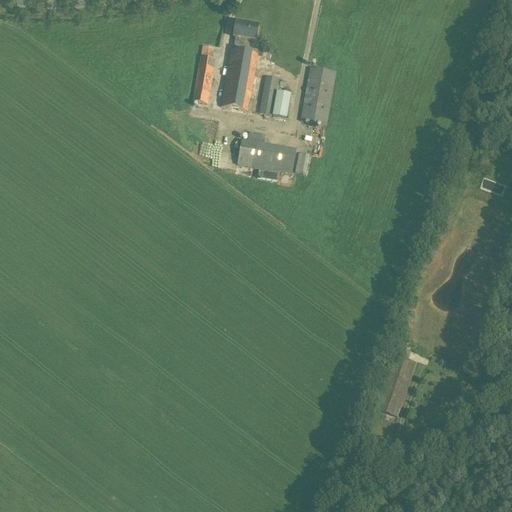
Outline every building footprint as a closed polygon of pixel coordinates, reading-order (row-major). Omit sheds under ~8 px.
[(256,42),(258,28),(236,24),(233,39),(235,39),(232,51),(231,50),(220,108),(254,115),(257,102),(251,101),(258,56),(243,53),(245,41),(256,42)] [(207,107),(215,62),(200,59),(192,104),(207,107)] [(327,128),(336,74),(309,69),(300,123),(327,128)] [(286,121),(291,97),(276,94),(279,80),(265,78),(259,116),(272,118),(286,121)] [(264,146),(266,137),(248,133),(247,143),(241,142),(236,168),(292,177),(296,151),(264,146)] [(305,177),(309,157),(299,154),(294,174),(305,177)] [(258,172),(257,180),(276,182),(277,175),(258,172)] [(397,419),(417,365),(392,356),(377,401),(373,400),(370,410),(397,419)]
